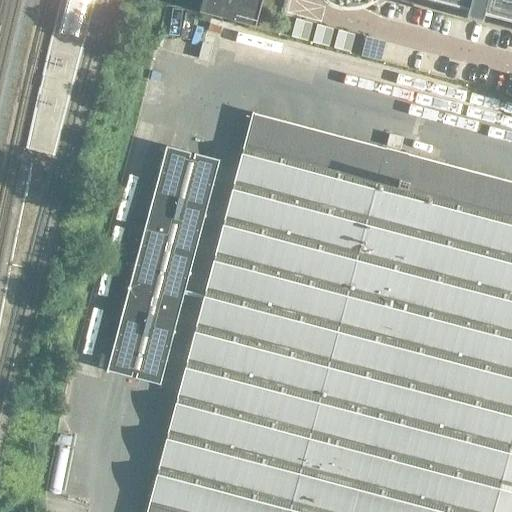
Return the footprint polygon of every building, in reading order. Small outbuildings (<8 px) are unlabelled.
[(85,0),(71,0),(64,28),(77,31),(85,0)] [(202,0),(199,13),(254,28),(261,0),(202,0)] [(511,23),(511,0),(423,0),(467,11),(465,19),(480,23),(482,15),(511,23)] [(208,62),(212,46),(202,43),(198,59),(208,62)] [(511,97),(464,89),(459,112),(509,121),(510,112),(511,112),(511,97)] [(511,511),(511,182),(443,164),(442,163),(442,164),(408,155),(408,154),(385,148),(385,149),(253,114),(254,113),(252,113),(146,511),(511,511)] [(160,385),(219,160),(166,147),(144,229),(140,228),(140,226),(130,224),(97,349),(107,352),(108,350),(112,351),(106,371),(160,385)]
